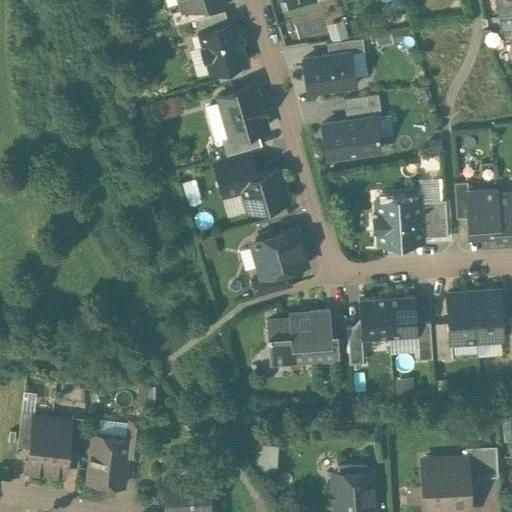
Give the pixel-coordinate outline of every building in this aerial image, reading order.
[(180,0),(182,7),(183,8),(206,2),(211,0),(180,0)] [(511,0),(495,0),(497,15),(498,15),(511,13),(511,0)] [(206,2),(183,8),(182,7),(171,11),(174,23),(194,17),(209,13),(206,2)] [(209,13),(194,17),(198,32),(199,31),(199,30),(228,22),(224,9),(209,13)] [(511,13),(498,15),(500,30),(511,28),(511,13)] [(237,33),(234,20),(199,30),(199,31),(203,44),(201,45),(204,57),(207,57),(211,71),(245,61),(242,47),(244,47),(240,32),(237,33)] [(327,41),(328,53),(350,50),(350,51),(364,49),(362,36),(327,41)] [(303,57),(308,90),(355,83),(350,51),(350,50),(328,53),(303,57)] [(254,83),(218,94),(230,135),(230,136),(257,128),(266,126),(262,112),(265,111),(261,97),(258,97),(254,83)] [(343,97),(346,118),(374,114),(381,113),(378,92),(343,97)] [(346,118),(322,122),(327,156),(378,149),(377,133),(378,133),(378,129),(376,130),(374,114),(346,118)] [(257,128),(230,136),(230,135),(222,137),(226,154),(261,144),(257,128)] [(249,151),(215,161),(224,194),(243,189),(249,210),(287,199),(278,168),(256,174),(249,151)] [(183,179),(190,203),(202,199),(195,176),(183,179)] [(467,180),(454,181),(456,217),(468,216),(466,190),(468,190),(467,180)] [(468,190),(466,190),(468,216),(469,236),(497,234),(497,238),(498,238),(494,188),(468,190)] [(511,191),(496,192),(495,188),(494,188),(498,238),(511,237),(511,191)] [(392,197),(376,198),(376,213),(373,213),(374,227),(377,227),(378,242),(423,239),(420,195),(404,196),(404,193),(391,194),(392,197)] [(295,226),(276,232),(271,229),(262,232),(259,237),(255,238),(252,243),(261,275),(262,276),(287,269),(306,263),(295,226)] [(287,269),(262,276),(261,275),(252,278),(256,295),(291,285),(287,269)] [(499,288),(473,290),(476,340),(502,338),(499,288)] [(473,290),(447,292),(449,321),(450,342),(451,342),(476,340),(473,290)] [(415,294),(387,296),(389,336),(417,334),(415,294)] [(387,296),(359,298),(361,337),(389,336),(387,296)] [(329,310),(288,313),(289,317),(268,318),(269,332),(267,332),(267,337),(269,337),(271,360),(336,355),(336,350),(335,331),(331,331),(330,314),(329,310)] [(345,313),(330,314),(331,331),(335,331),(336,350),(348,349),(345,313)] [(449,321),(435,322),(437,358),(452,357),(451,342),(450,342),(449,321)] [(35,412),(22,410),(17,446),(29,447),(33,415),(34,415),(35,412)] [(34,415),(33,415),(29,447),(26,470),(45,473),(52,417),(34,415)] [(83,418),(70,416),(70,419),(71,419),(71,424),(67,452),(79,453),(83,418)] [(70,419),(52,417),(45,473),(64,475),(71,419),(70,419)] [(143,422),(129,420),(127,437),(129,438),(127,455),(138,456),(143,422)] [(127,437),(93,433),(88,480),(123,484),(127,455),(129,438),(127,437)] [(258,443),(258,469),(279,469),(279,443),(258,443)] [(496,445),(465,447),(465,456),(467,456),(468,474),(498,473),(496,445)] [(465,456),(422,459),(424,511),(447,511),(469,511),(468,474),(467,456),(465,456)] [(370,468),(361,460),(338,462),(338,467),(335,471),(333,471),(334,491),(331,494),(335,497),(336,511),(355,510),(354,511),(371,511),(371,509),(373,509),(370,468)] [(208,511),(207,474),(192,475),(192,477),(165,478),(166,511),(208,511)]
